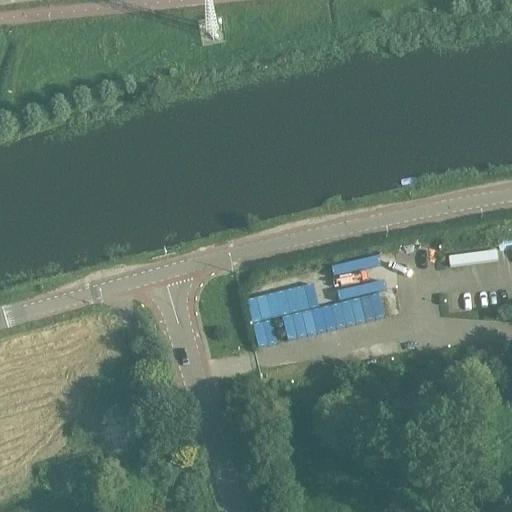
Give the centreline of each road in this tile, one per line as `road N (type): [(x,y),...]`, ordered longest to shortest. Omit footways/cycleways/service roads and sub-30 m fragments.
road 1 (track): [(53,511),(47,433),(124,285),(139,407)]
road 2 (tertiary): [(511,200),(161,275)]
road 3 (unclassified): [(234,511),(161,275)]
road 4 (tertiary): [(0,318),(161,275)]
